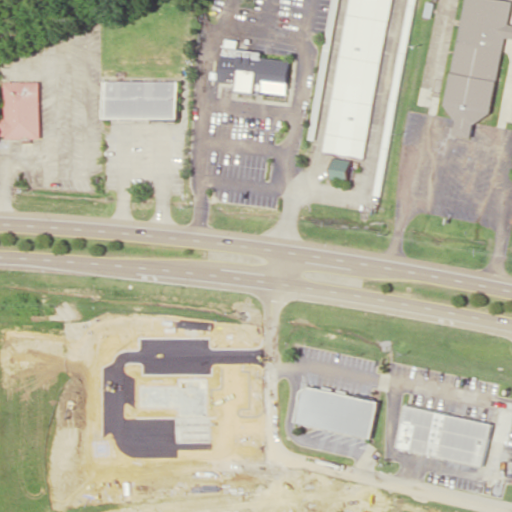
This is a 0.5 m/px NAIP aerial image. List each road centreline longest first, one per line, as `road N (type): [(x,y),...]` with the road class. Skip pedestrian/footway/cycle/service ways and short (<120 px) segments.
road 1 (primary): [(511,290),(281,248),(0,222)]
road 2 (primary): [(0,255),(275,281),(511,323)]
road 3 (residential): [(511,507),(277,450),(270,419),(275,281)]
